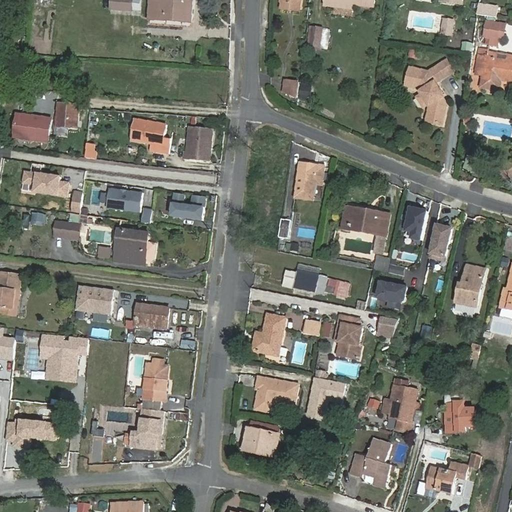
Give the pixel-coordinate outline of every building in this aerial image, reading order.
[(133,11),(133,0),(112,0),(112,10),(133,11)] [(142,0),(133,0),(133,11),(142,11),(142,0)] [(191,0),(151,0),(150,20),(192,22),(193,0),(191,0)] [(453,21),(445,20),(442,33),(451,35),(453,21)] [(490,46),(499,47),(503,24),(488,21),(486,37),(492,38),(490,46)] [(323,29),(311,27),(310,35),(322,36),(323,29)] [(309,48),(320,49),(322,36),(310,35),(309,48)] [(481,48),(480,54),(479,54),(476,74),(485,75),(483,87),(500,90),(502,80),(511,81),(511,58),(488,55),(489,50),(481,48)] [(428,121),(443,125),(449,104),(445,99),(444,98),(445,94),(438,84),(455,71),(447,61),(430,73),(412,68),(408,85),(420,88),(423,94),(430,104),(432,106),(428,121)] [(285,92),(298,98),(300,82),(286,81),(285,92)] [(425,108),(430,104),(423,94),(418,97),(425,108)] [(80,104),(59,103),(57,127),(78,129),(80,104)] [(50,143),(52,120),(21,118),(16,122),(15,133),(20,139),(31,140),(31,142),(50,143)] [(168,125),(136,120),(132,141),(152,144),(151,151),(170,154),(172,140),(166,139),(168,125)] [(215,129),(192,126),(189,151),(186,151),(185,159),(211,162),(215,129)] [(98,144),(87,143),(87,144),(86,157),(95,159),(98,144)] [(326,166),(301,162),(296,195),(315,198),(318,182),(324,183),(326,166)] [(37,186),(36,193),(68,198),(70,184),(61,183),(62,178),(26,173),(24,184),(37,186)] [(108,208),(141,213),(144,193),(110,189),(108,208)] [(75,193),(74,203),(83,204),(84,194),(75,193)] [(175,194),(172,217),(204,220),(206,198),(194,196),(192,207),(184,205),(185,195),(175,194)] [(74,203),(73,212),(82,213),(83,204),(74,203)] [(343,228),(350,229),(354,208),(347,207),(343,228)] [(391,215),(354,208),(350,229),(387,236),(391,215)] [(415,232),(414,239),(424,241),(430,212),(412,209),(408,231),(415,232)] [(145,210),(143,223),(151,224),(153,211),(145,210)] [(280,239),(289,240),(291,221),(282,220),(280,239)] [(56,236),(79,239),(81,225),(58,223),(56,236)] [(431,258),(446,261),(453,229),(437,226),(431,258)] [(124,251),(124,256),(147,260),(150,234),(120,230),(118,250),(124,251)] [(380,238),(378,253),(384,254),(386,239),(380,238)] [(100,257),(111,259),(112,249),(101,247),(100,257)] [(378,257),(375,270),(389,272),(392,259),(378,257)] [(462,284),(457,303),(478,308),(486,269),(468,265),(464,285),(462,284)] [(297,273),(287,271),(284,286),(324,293),(325,292),(327,278),(319,276),(298,271),(297,273)] [(0,307),(14,309),(16,292),(20,292),(22,276),(0,273),(0,274),(0,307)] [(511,276),(509,289),(506,289),(502,308),(511,309),(511,276)] [(327,278),(325,292),(346,296),(348,282),(327,278)] [(379,298),(403,304),(406,302),(409,289),(382,283),(379,298)] [(77,310),(112,315),(115,290),(80,285),(77,310)] [(119,290),(115,290),(112,315),(77,310),(76,319),(114,324),(119,290)] [(137,323),(153,325),(152,327),(168,330),(171,309),(139,304),(137,323)] [(254,351),(279,356),(287,318),(269,314),(264,340),(256,338),(254,351)] [(361,343),(364,328),(361,327),(362,320),(341,316),(340,324),(345,325),(341,342),(344,342),(341,355),(360,359),(363,344),(361,343)] [(399,320),(384,316),(380,328),(396,332),(399,320)] [(305,334),(321,336),(323,324),(307,321),(305,334)] [(6,329),(0,327),(0,356),(13,358),(15,338),(5,337),(6,329)] [(396,332),(380,328),(378,334),(394,339),(396,332)] [(89,339),(45,335),(43,358),(48,359),(46,381),(76,384),(78,355),(87,355),(89,339)] [(483,347),(475,345),(472,357),(480,358),(483,347)] [(389,355),(378,353),(376,364),(386,366),(389,355)] [(170,366),(148,363),(145,398),(166,400),(170,366)] [(258,386),(260,386),(256,409),(275,413),(277,402),(296,405),(300,385),(260,377),(258,386)] [(346,385),(315,379),(307,415),(324,418),(328,398),(343,401),(346,385)] [(397,380),(396,386),(408,388),(409,382),(397,380)] [(383,413),(390,414),(389,417),(399,419),(397,430),(410,432),(418,390),(408,388),(396,386),(395,386),(392,399),(386,398),(383,413)] [(448,403),(446,404),(446,407),(444,407),(445,412),(447,412),(448,432),(466,432),(466,427),(476,426),(475,409),(465,409),(465,402),(464,403),(463,396),(448,397),(448,403)] [(158,449),(159,432),(163,432),(165,411),(143,409),(142,432),(136,431),(135,445),(135,446),(158,449)] [(60,424),(8,419),(7,437),(58,442),(60,424)] [(264,449),(276,451),(280,435),(250,429),(246,449),(263,453),(264,449)] [(135,445),(136,431),(127,431),(126,444),(135,445)] [(364,478),(365,475),(376,479),(388,483),(393,466),(387,463),(393,444),(375,438),(369,457),(357,453),(351,475),(364,478)] [(483,456),(475,454),(472,466),(480,468),(483,456)] [(471,465),(452,461),(450,471),(432,466),(427,489),(454,495),(457,478),(467,480),(471,465)] [(388,483),(376,479),(374,486),(386,490),(388,483)] [(274,511),(276,503),(268,501),(265,511),(269,511),(274,511)] [(112,511),(150,511),(150,504),(145,504),(145,502),(112,504),(112,511)] [(91,511),(93,504),(82,503),(80,511),(91,511)]
